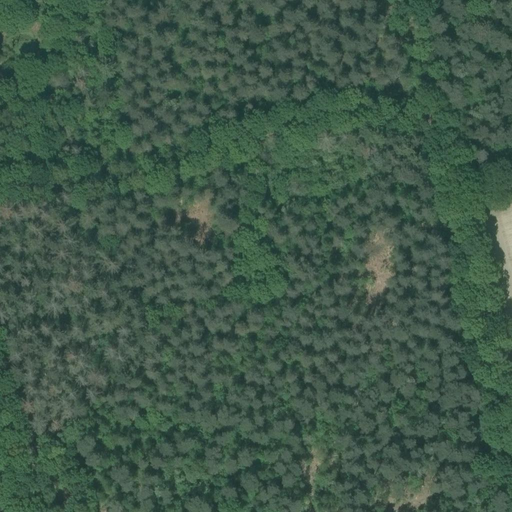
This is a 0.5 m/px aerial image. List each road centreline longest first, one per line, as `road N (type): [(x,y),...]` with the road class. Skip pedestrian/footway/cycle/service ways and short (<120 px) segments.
road 1 (track): [(0,189),(110,176),(326,115),(437,130)]
road 2 (track): [(511,430),(452,195)]
road 3 (track): [(437,130),(406,0)]
